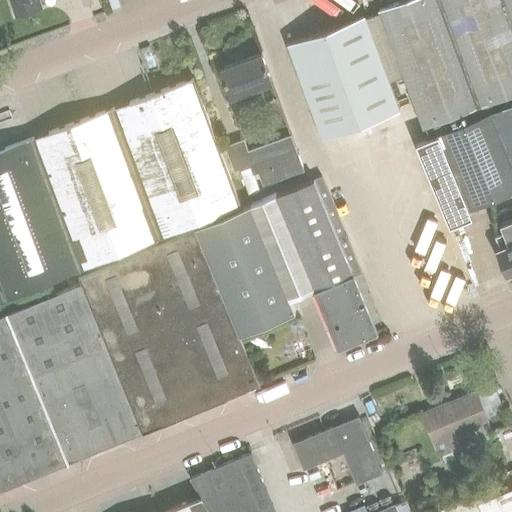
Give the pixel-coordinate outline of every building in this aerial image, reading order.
[(10,0),(16,16),(41,7),(38,0),(10,0)] [(511,0),(403,0),(379,9),(422,126),(479,105),(511,92),(511,0)] [(364,15),(287,43),(322,138),(399,110),(364,15)] [(230,97),(271,82),(261,53),(219,68),(230,97)] [(193,78),(112,108),(30,138),(78,268),(240,206),(193,78)] [(511,162),(511,102),(492,111),(511,162)] [(511,162),(492,111),(415,142),(446,216),(511,188),(511,162)] [(263,186),(304,170),(291,134),(248,150),(243,138),(224,145),(233,170),(254,163),(263,186)] [(0,149),(0,288),(3,297),(78,268),(30,138),(0,149)] [(321,176),(308,181),(275,195),(250,204),(194,227),(239,335),(293,312),(289,299),(314,289),(319,302),(338,346),(376,330),(353,275),(360,272),(321,176)] [(496,249),(506,273),(511,271),(511,218),(500,223),(504,233),(496,236),(501,247),(496,249)] [(259,383),(239,335),(194,227),(77,274),(80,283),(142,431),(142,432),(259,383)] [(142,431),(80,283),(0,316),(0,426),(22,480),(142,431)] [(436,449),(439,447),(445,463),(455,459),(450,447),(475,437),(471,427),(487,420),(476,391),(449,402),(448,400),(421,411),(436,449)] [(343,451),(355,483),(381,472),(358,415),(292,442),(302,467),(343,451)] [(0,489),(22,480),(0,426),(0,489)] [(274,511),(250,452),(189,477),(200,496),(160,511),(274,511)] [(511,511),(511,487),(500,493),(493,476),(470,485),(474,494),(436,510),(436,511),(511,511)] [(398,511),(394,502),(370,511),(398,511)]
